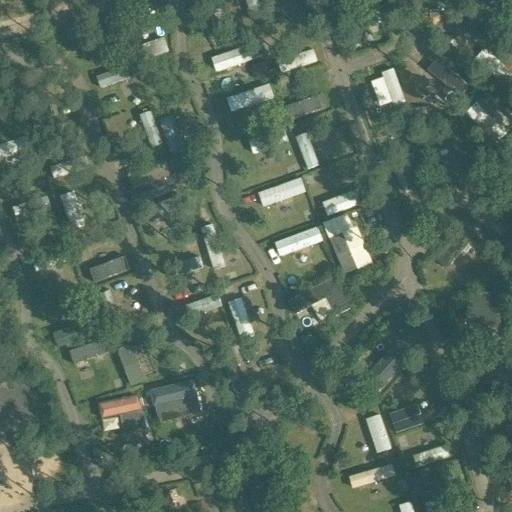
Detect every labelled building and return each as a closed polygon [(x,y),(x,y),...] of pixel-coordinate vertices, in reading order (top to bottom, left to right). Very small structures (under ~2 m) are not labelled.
[(389,0),(378,4),(381,13),(393,9),(389,0)] [(264,62),(251,66),(255,80),(269,76),(264,62)] [(188,173),(176,177),(180,188),(192,183),(188,173)] [(315,337),(301,338),(302,355),(316,353),(315,337)] [(242,344),(232,348),(236,356),(245,352),(242,344)] [(417,478),(410,480),(413,490),(420,487),(417,478)] [(173,511),(166,494),(140,504),(143,511),(173,511)]
